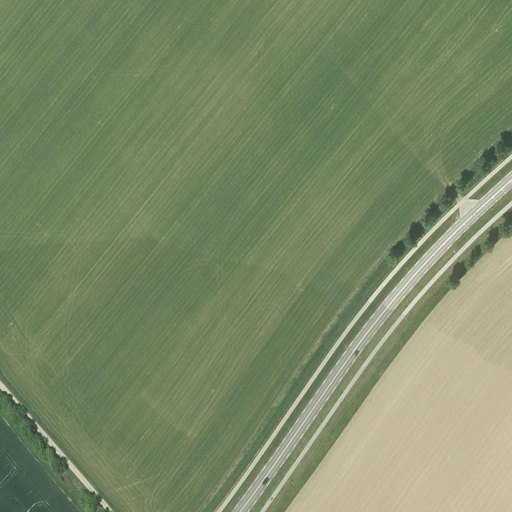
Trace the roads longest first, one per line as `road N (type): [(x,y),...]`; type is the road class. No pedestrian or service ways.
road 1 (secondary): [(240,511),(387,306),(511,179)]
road 2 (track): [(110,511),(0,385)]
